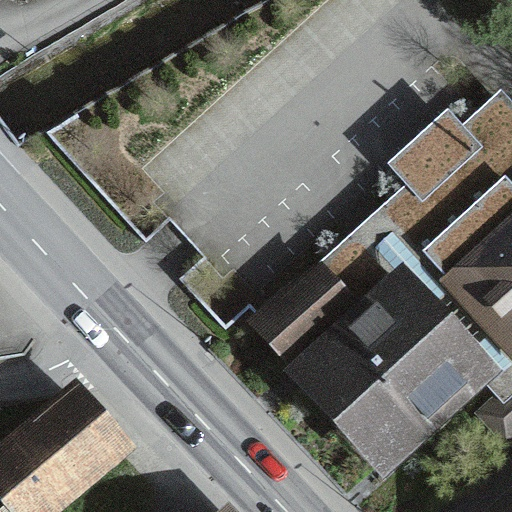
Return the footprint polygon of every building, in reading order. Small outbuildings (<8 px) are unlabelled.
[(217,116),(112,202),(199,308),(352,183),(270,83),(223,122),(217,116)] [(410,186),(382,212),(447,283),(511,227),(511,191),(481,158),(511,129),(511,116),(497,99),(459,134),(446,119),(393,167),(410,186)] [(511,227),(447,283),(511,353),(511,227)] [(313,276),(344,310),(384,274),(352,239),(313,276)] [(344,310),(313,276),(259,322),(295,361),(348,314),(344,310)] [(384,459),(475,376),(401,293),(309,377),(384,459)] [(511,437),(511,392),(487,415),(509,440),(511,437)] [(73,398),(0,460),(0,481),(26,511),(48,511),(119,451),(73,398)]
